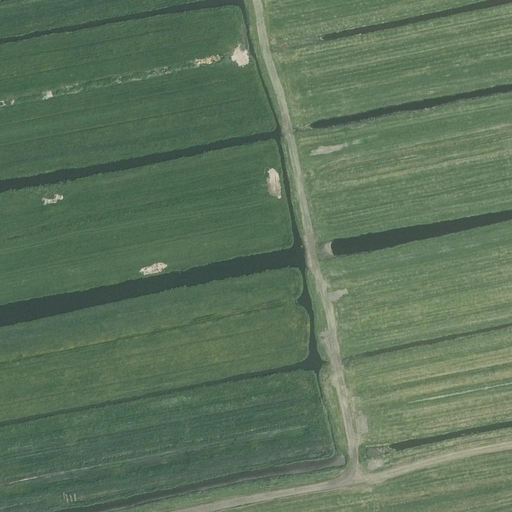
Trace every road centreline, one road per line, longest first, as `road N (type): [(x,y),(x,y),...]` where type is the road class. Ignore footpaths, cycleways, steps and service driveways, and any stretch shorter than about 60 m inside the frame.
road 1 (track): [(511,447),(351,478),(331,313),(312,261),(293,144),(255,0)]
road 2 (track): [(351,478),(188,511)]
